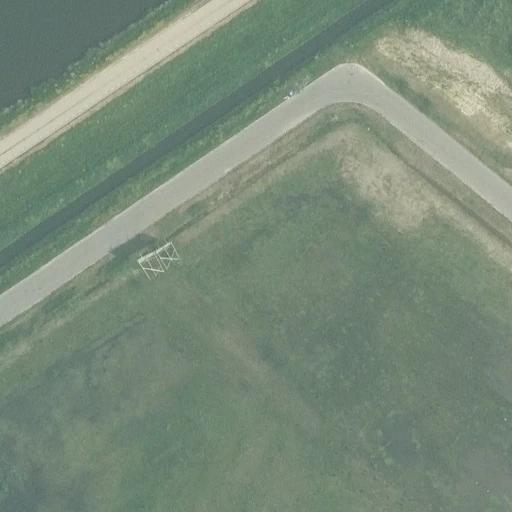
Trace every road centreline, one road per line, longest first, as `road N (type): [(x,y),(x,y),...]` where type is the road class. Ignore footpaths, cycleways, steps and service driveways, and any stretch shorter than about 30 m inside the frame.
road 1 (unclassified): [(511,204),(353,73),(0,313)]
road 2 (unclassified): [(0,147),(226,0)]
